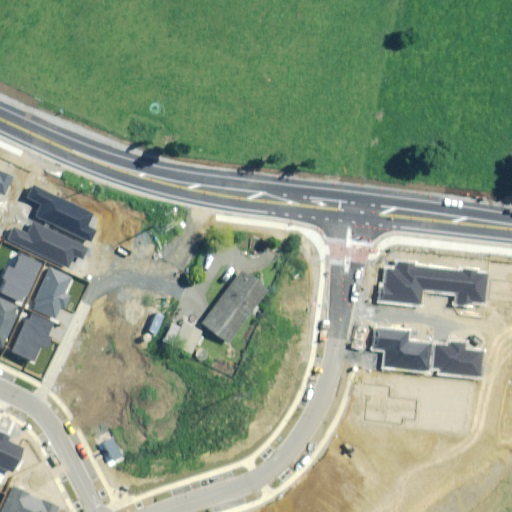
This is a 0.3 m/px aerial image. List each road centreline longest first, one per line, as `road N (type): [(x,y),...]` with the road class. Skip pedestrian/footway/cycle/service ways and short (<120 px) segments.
road 1 (residential): [(350,211),(339,334),(302,434),(241,486),(161,511)]
road 2 (tertiary): [(350,211),(119,171),(0,118)]
road 3 (residential): [(0,387),(39,408),(53,426),(96,511)]
road 4 (tertiary): [(511,229),(350,211)]
